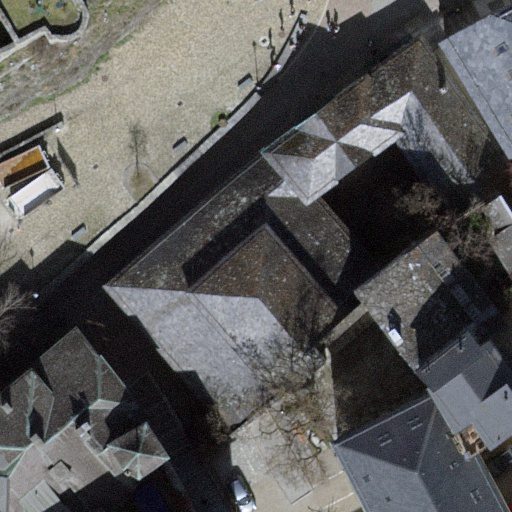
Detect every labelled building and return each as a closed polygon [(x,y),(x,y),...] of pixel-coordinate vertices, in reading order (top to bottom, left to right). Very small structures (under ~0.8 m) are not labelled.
[(511,1),(441,44),(511,156),(511,1)] [(261,152),(306,204),(319,198),(405,137),(471,217),(503,196),(511,187),(511,170),(419,33),(261,152)] [(306,204),(261,152),(105,286),(228,416),(361,305),(388,278),(319,198),(306,204)] [(438,234),(355,292),(418,371),(468,328),(481,346),(491,338),(508,325),(489,298),(511,284),(511,211),(503,196),(471,217),(438,234)] [(168,456),(149,422),(76,328),(0,392),(0,505),(6,511),(101,511),(113,506),(168,456)] [(428,391),(459,433),(470,424),(491,450),(511,434),(511,370),(491,338),(481,346),(468,328),(418,371),(428,391)] [(428,391),(329,442),(365,511),(505,511),(459,433),(428,391)]
